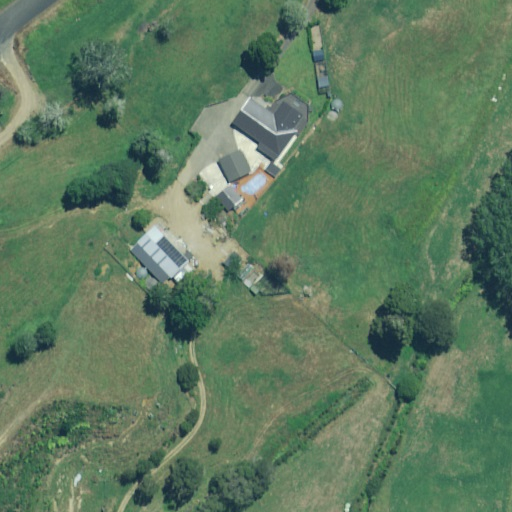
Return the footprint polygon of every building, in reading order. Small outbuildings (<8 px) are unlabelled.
[(298,129),(252,95),(233,120),(280,154),(298,129)] [(252,170),(240,145),(220,155),(232,180),(252,170)] [(243,200),(236,191),(221,203),(228,212),(243,200)] [(190,261),(153,221),(134,239),(171,278),(190,261)] [(269,271),(258,282),(270,295),(282,284),(269,271)]
